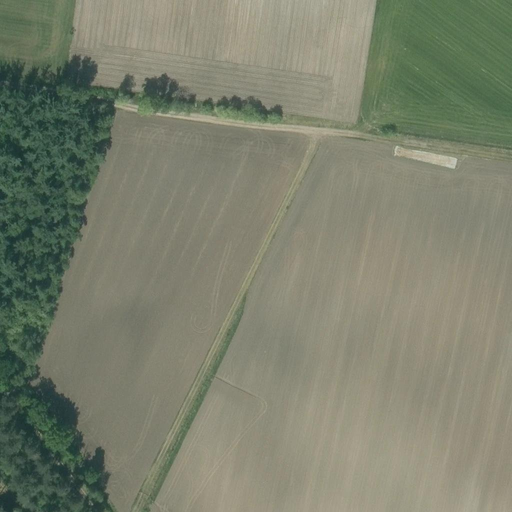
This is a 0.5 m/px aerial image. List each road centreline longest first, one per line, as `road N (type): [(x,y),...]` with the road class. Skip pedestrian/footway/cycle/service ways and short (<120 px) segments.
road 1 (track): [(511,161),(318,132),(134,511)]
road 2 (track): [(318,132),(0,85)]
road 3 (track): [(94,511),(0,381)]
